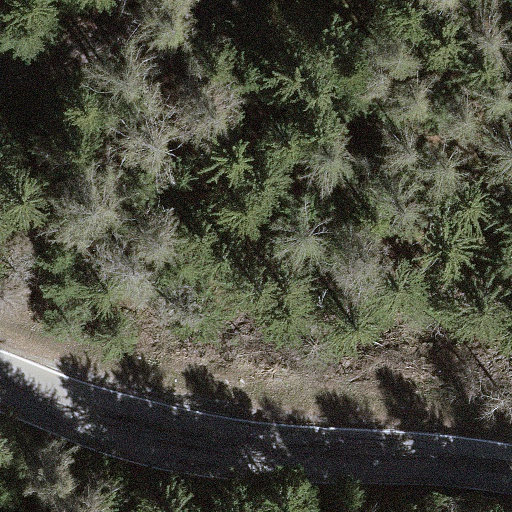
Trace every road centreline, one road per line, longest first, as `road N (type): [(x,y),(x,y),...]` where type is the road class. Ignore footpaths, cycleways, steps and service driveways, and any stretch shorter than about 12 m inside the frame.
road 1 (tertiary): [(0,378),(179,440),(511,471)]
road 2 (track): [(277,0),(0,106)]
